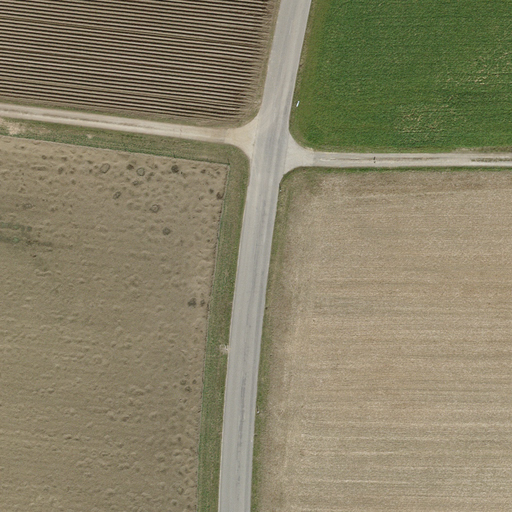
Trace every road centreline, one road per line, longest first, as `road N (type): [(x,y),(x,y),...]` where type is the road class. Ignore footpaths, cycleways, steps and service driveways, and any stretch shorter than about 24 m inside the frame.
road 1 (tertiary): [(298,0),(249,312),(237,511)]
road 2 (track): [(0,109),(229,137),(315,157),(511,160)]
